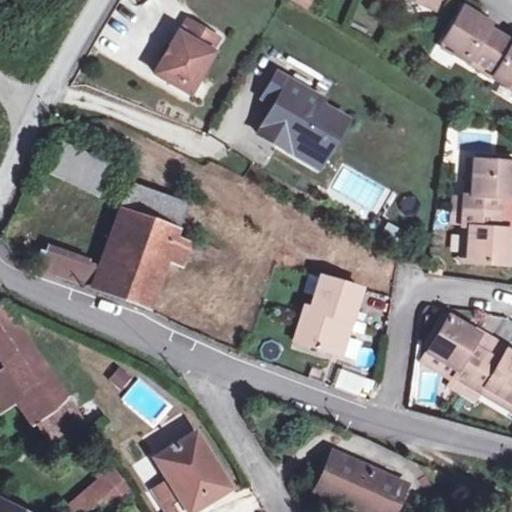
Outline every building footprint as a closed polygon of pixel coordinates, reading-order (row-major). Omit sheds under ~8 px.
[(289,0),(307,9),(311,0),(289,0)] [(400,0),(433,13),(438,0),(400,0)] [(483,66),(500,38),(487,30),(490,25),(463,9),(443,42),(457,50),(453,55),(467,63),(470,58),(483,66)] [(178,33),(154,73),(189,94),(212,53),(210,51),(218,38),(188,21),(180,34),(178,33)] [(511,44),(500,38),(483,66),(496,73),(492,78),(506,87),(510,81),(511,82),(511,44)] [(457,50),(443,42),(440,47),(453,55),(457,50)] [(321,98),(272,72),(259,96),(270,102),(252,136),(317,169),(344,116),(319,103),(321,98)] [(115,170),(64,145),(52,169),(103,194),(115,170)] [(511,194),(511,162),(474,160),(472,198),(465,197),(464,212),(498,215),(499,199),(511,200),(511,194)] [(329,195),(374,217),(388,188),(343,167),(329,195)] [(105,267),(96,291),(148,309),(165,259),(182,265),(189,245),(172,239),(184,205),(133,187),(105,267)] [(452,212),(464,212),(465,197),(454,196),(452,212)] [(470,229),(468,262),(507,265),(509,232),(496,231),(498,215),(464,212),(462,228),(470,229)] [(44,271),(96,291),(105,267),(52,248),(44,271)] [(305,307),(294,341),(327,351),(336,318),(351,322),(360,289),(320,277),(311,309),(305,307)] [(0,352),(29,394),(55,377),(5,304),(0,309),(0,352)] [(327,351),(341,355),(351,322),(336,318),(327,351)] [(430,350),(447,322),(442,319),(425,347),(430,350)] [(430,350),(429,352),(460,371),(456,378),(458,379),(469,386),(487,356),(472,348),(480,336),(449,319),(447,322),(430,350)] [(487,356),(496,341),(482,333),(480,336),(472,348),(487,356)] [(511,352),(511,350),(496,341),(487,356),(503,366),(511,354),(511,352)] [(0,404),(4,410),(29,394),(0,352),(0,404)] [(424,360),(456,378),(460,371),(429,352),(424,360)] [(503,366),(487,356),(469,386),(483,394),(486,395),(490,388),(511,400),(511,355),(511,354),(503,366)] [(331,386),(366,398),(373,380),(338,369),(331,386)] [(55,377),(29,394),(66,440),(85,422),(55,377)] [(469,386),(458,379),(453,388),(464,394),(469,386)] [(469,386),(464,394),(478,402),(483,394),(469,386)] [(511,400),(490,388),(486,395),(511,410),(511,400)] [(86,423),(103,413),(92,395),(75,406),(86,423)] [(207,511),(216,507),(211,498),(230,486),(197,431),(159,455),(185,499),(178,504),(183,511),(207,511)] [(364,448),(371,443),(352,436),(352,437),(364,448)] [(364,448),(352,437),(343,456),(333,451),(315,487),(358,509),(362,502),(383,511),(390,511),(414,464),(371,443),(364,448)] [(63,511),(109,511),(134,495),(114,467),(59,505),(63,511)]
